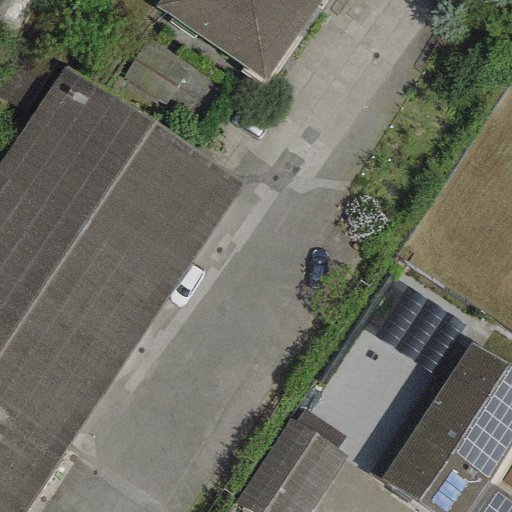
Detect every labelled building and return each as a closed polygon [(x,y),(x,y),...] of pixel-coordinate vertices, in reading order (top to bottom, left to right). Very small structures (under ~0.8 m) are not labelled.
[(319,0),(160,0),(155,8),(264,82),(319,0)] [(63,66),(0,159),(0,511),(21,511),(242,185),(63,66)] [(462,327),(392,281),(359,331),(429,377),(462,327)] [(511,438),(511,371),(470,343),(378,480),(426,511),(511,511),(511,499),(484,481),(511,438)] [(309,511),(345,459),(287,421),(231,503),(244,511),(309,511)]
